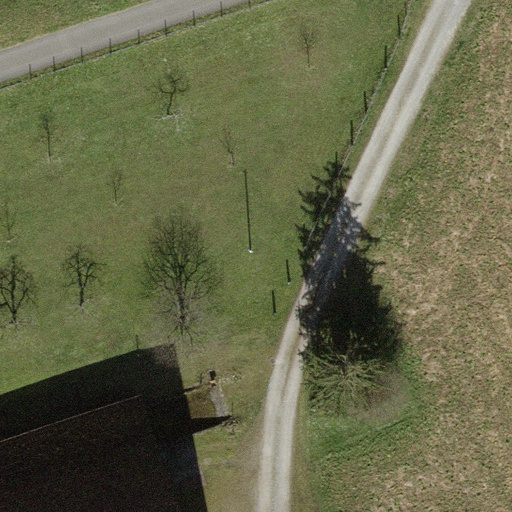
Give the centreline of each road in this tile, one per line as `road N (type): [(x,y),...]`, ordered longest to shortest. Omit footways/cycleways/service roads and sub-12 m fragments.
road 1 (track): [(267,511),(308,295),(453,0)]
road 2 (track): [(0,63),(194,0)]
